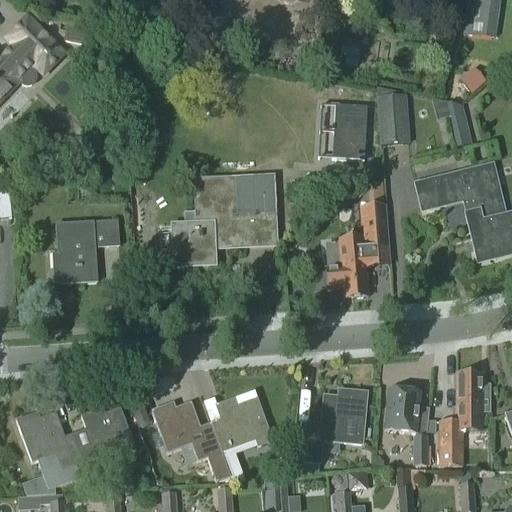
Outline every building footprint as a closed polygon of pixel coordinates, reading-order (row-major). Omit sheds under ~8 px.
[(485,0),(467,0),(461,38),(466,39),(496,43),(501,3),(485,0)] [(0,104),(18,86),(22,89),(26,90),(30,89),(33,86),(35,81),(33,77),(29,72),(31,69),(42,79),(63,58),(26,21),(5,42),(12,49),(0,61),(0,104)] [(331,29),(327,61),(338,62),(342,30),(331,29)] [(470,74),(458,85),(469,97),(481,86),(470,74)] [(404,100),(376,102),(380,150),(408,148),(404,100)] [(454,107),(445,108),(455,151),(469,148),(460,109),(454,107)] [(334,110),(330,164),(362,165),(366,112),(334,110)] [(492,169),(414,188),(421,216),(461,206),(476,268),(495,263),(494,262),(511,257),(511,218),(504,220),(492,169)] [(172,235),(161,235),(161,252),(173,251),(173,271),(212,269),(211,245),(245,244),(245,250),(274,249),(271,182),(194,185),(197,230),(172,231),(172,235)] [(316,185),(298,204),(310,216),(329,197),(316,185)] [(376,189),(379,211),(395,208),(392,187),(376,189)] [(9,197),(0,197),(0,222),(10,222),(9,197)] [(384,211),(360,213),(363,255),(387,253),(384,211)] [(115,225),(54,229),(58,289),(95,287),(93,251),(116,250),(115,225)] [(355,244),(325,245),(327,272),(325,272),(326,293),(341,292),(341,303),(366,301),(364,267),(357,267),(355,244)] [(479,378),(454,378),(455,413),(452,413),(452,425),(460,425),(460,436),(479,436),(479,412),(489,413),(489,390),(480,390),(479,378)] [(383,434),(414,438),(416,411),(418,397),(416,397),(416,393),(402,391),(401,396),(387,394),(383,434)] [(296,441),(293,475),(305,476),(306,466),(318,467),(320,444),(360,448),(365,397),(339,395),(339,402),(323,401),(320,429),(306,428),(305,442),(296,441)] [(220,426),(210,429),(220,457),(254,445),(256,450),(270,446),(254,402),(239,408),(237,402),(214,410),(220,426)] [(172,407),(150,415),(165,458),(180,453),(186,470),(206,462),(215,487),(229,482),(220,457),(210,429),(199,433),(190,407),(174,412),(172,407)] [(84,435),(74,439),(84,468),(120,455),(122,459),(135,455),(119,412),(103,418),(101,412),(79,420),(84,435)] [(511,413),(503,417),(511,441),(511,413)] [(36,416),(14,425),(30,468),(46,462),(52,479),(84,468),(74,439),(63,443),(54,417),(39,422),(36,416)] [(452,425),(437,425),(438,471),(461,471),(460,436),(460,425),(452,425)] [(425,470),(425,442),(412,442),(413,470),(425,470)] [(381,465),(377,459),(371,459),(370,470),(381,470),(381,465)] [(364,474),(346,475),(346,494),(365,493),(364,474)] [(406,475),(396,476),(398,511),(410,511),(409,492),(407,492),(406,475)] [(472,511),(471,490),(459,491),(460,511),(472,511)] [(285,511),(284,491),(272,491),(273,511),(285,511)] [(229,511),(228,494),(216,495),(217,511),(229,511)] [(173,511),(173,498),(161,499),(161,511),(173,511)] [(348,511),(347,499),(336,500),(336,511),(348,511)] [(117,511),(117,502),(104,503),(104,511),(117,511)]
